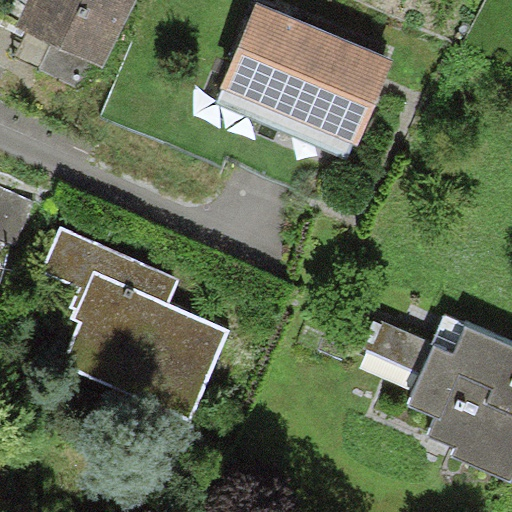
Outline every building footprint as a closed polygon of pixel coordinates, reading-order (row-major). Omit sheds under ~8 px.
[(136,0),(27,0),(29,1),(19,19),(59,40),(41,75),(78,94),(96,60),(102,64),(136,0)] [(392,43),(289,0),(252,0),(222,72),(227,74),(219,93),(346,146),(355,126),(357,127),(376,82),(392,43)] [(0,241),(19,250),(39,203),(0,185),(0,241)] [(178,282),(66,231),(47,271),(84,288),(74,309),(82,313),(76,325),(85,329),(69,364),(144,398),(190,419),(230,332),(168,303),(178,282)] [(448,447),(511,474),(511,471),(511,344),(446,317),(433,347),(373,321),(362,347),(419,371),(408,395),(437,407),(428,428),(452,438),(448,447)]
